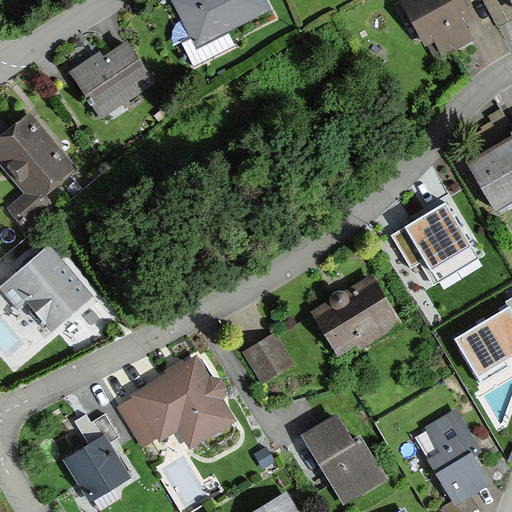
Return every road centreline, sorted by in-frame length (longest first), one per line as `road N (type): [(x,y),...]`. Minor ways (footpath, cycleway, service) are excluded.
road 1 (residential): [(511,67),(469,98),(335,234),(199,314),(0,412)]
road 2 (residential): [(108,0),(0,69)]
